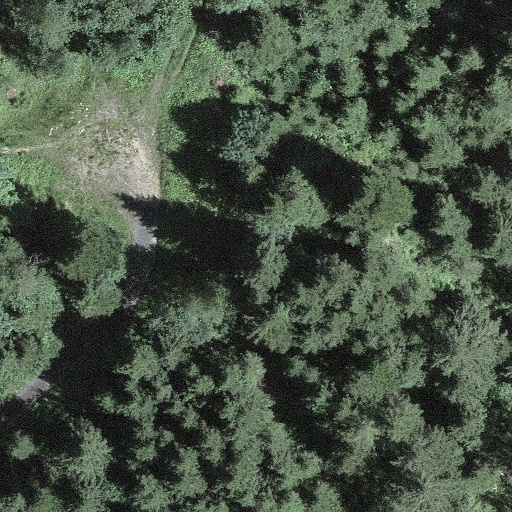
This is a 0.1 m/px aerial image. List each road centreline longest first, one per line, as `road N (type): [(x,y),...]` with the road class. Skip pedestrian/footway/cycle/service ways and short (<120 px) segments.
road 1 (track): [(0,451),(225,175),(272,15),(200,0)]
road 2 (track): [(151,0),(0,77)]
